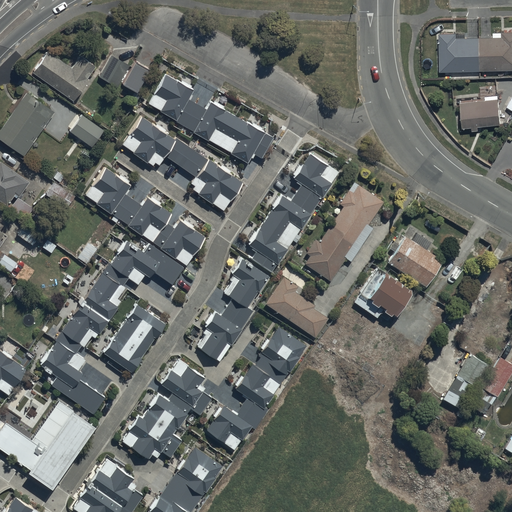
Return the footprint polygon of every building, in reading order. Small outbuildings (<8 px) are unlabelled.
[(437,30),(438,68),(511,66),(511,27),(502,28),(502,33),(455,34),(455,30),(437,30)] [(32,69),(72,97),(87,75),(96,63),(79,52),(71,64),(47,47),(32,69)] [(110,52),(97,75),(114,85),(127,62),(110,52)] [(134,56),(121,79),(135,88),(149,65),(134,56)] [(164,70),(146,100),(175,116),(187,95),(192,86),(164,70)] [(0,122),(0,135),(23,152),(54,108),(24,88),(0,122)] [(458,98),(461,126),(501,121),(497,94),(458,98)] [(187,95),(175,116),(192,126),(204,105),(187,95)] [(204,105),(192,126),(246,157),(251,149),(263,128),(208,97),(204,105)] [(80,111),(68,128),(91,144),(103,127),(80,111)] [(232,199),(243,183),(140,113),(128,130),(121,141),(156,165),(164,154),(194,174),(186,185),(225,210),(232,199)] [(274,134),(263,128),(251,149),(262,155),(274,134)] [(308,149),(291,174),(300,180),(320,194),(338,169),(308,149)] [(0,158),(0,197),(5,201),(13,189),(18,193),(28,178),(0,158)] [(103,163),(84,192),(111,210),(124,190),(130,181),(103,163)] [(57,171),(52,178),(63,187),(69,180),(57,171)] [(309,211),(320,194),(300,180),(289,197),(309,211)] [(54,181),(45,193),(65,208),(75,196),(54,181)] [(341,204),(319,236),(314,233),(304,249),(309,252),(303,261),(328,278),(382,198),(356,181),(351,189),(347,186),(337,201),(341,204)] [(124,190),(111,210),(127,221),(140,201),(124,190)] [(276,260),(309,211),(289,197),(280,191),(247,241),(254,246),(276,260)] [(140,201),(127,221),(152,238),(165,219),(171,211),(145,193),(140,201)] [(9,207),(24,217),(32,206),(17,196),(9,207)] [(173,224),(160,243),(187,261),(205,234),(178,216),(173,224)] [(165,219),(152,238),(160,243),(173,224),(165,219)] [(16,231),(32,242),(39,233),(22,222),(16,231)] [(386,260),(425,283),(443,253),(403,231),(386,260)] [(56,245),(46,238),(41,246),(51,253),(56,245)] [(138,280),(147,267),(172,283),(184,264),(149,241),(143,250),(125,238),(109,261),(128,274),(138,280)] [(95,249),(86,242),(77,255),(86,262),(95,249)] [(270,269),(276,260),(254,246),(248,254),(270,269)] [(0,255),(0,262),(10,270),(17,260),(3,251),(0,255)] [(232,293),(247,304),(267,273),(247,260),(239,254),(229,270),(237,275),(227,290),(232,293)] [(122,282),(128,274),(109,261),(106,259),(101,268),(119,280),(122,282)] [(382,309),(392,315),(411,283),(376,263),(358,294),(353,302),(377,317),(382,309)] [(119,280),(101,268),(81,297),(99,309),(108,315),(116,303),(108,297),(119,280)] [(277,282),(265,301),(315,334),(327,316),(292,292),(298,284),(283,274),(277,282)] [(247,304),(232,293),(219,311),(240,325),(252,308),(247,304)] [(98,329),(106,317),(79,299),(71,311),(60,327),(78,340),(89,323),(98,329)] [(101,351),(132,371),(165,324),(134,303),(101,351)] [(230,341),(240,325),(219,311),(214,308),(203,323),(211,328),(198,347),(217,360),(230,341)] [(306,343),(277,324),(235,386),(252,398),(264,406),(306,343)] [(78,340),(60,327),(54,336),(56,337),(74,349),(75,350),(81,341),(78,340)] [(50,382),(92,410),(103,393),(77,375),(81,369),(67,360),(74,349),(56,337),(49,347),(39,362),(56,374),(50,382)] [(26,366),(0,348),(0,389),(7,394),(26,366)] [(421,355),(411,350),(403,366),(413,371),(421,355)] [(467,351),(441,395),(464,408),(490,364),(467,351)] [(481,386),(497,395),(511,368),(511,361),(499,354),(481,386)] [(186,410),(188,406),(198,413),(210,394),(196,385),(203,375),(175,355),(158,380),(172,389),(169,393),(166,397),(186,410)] [(172,431),(186,410),(166,397),(157,391),(141,415),(137,413),(124,433),(120,439),(147,457),(151,451),(156,455),(160,448),(169,454),(180,436),(172,431)] [(47,480),(89,418),(58,398),(32,436),(4,417),(0,422),(0,447),(16,459),(47,480)] [(264,406),(252,398),(240,416),(251,423),(254,425),(266,407),(264,406)] [(235,446),(251,423),(240,416),(221,403),(205,426),(235,446)] [(188,511),(221,463),(193,445),(147,511),(188,511)] [(106,456),(72,506),(81,511),(114,511),(132,485),(138,477),(106,456)] [(132,485),(114,511),(129,511),(143,492),(132,485)] [(41,511),(42,511),(14,492),(0,511),(41,511)]
